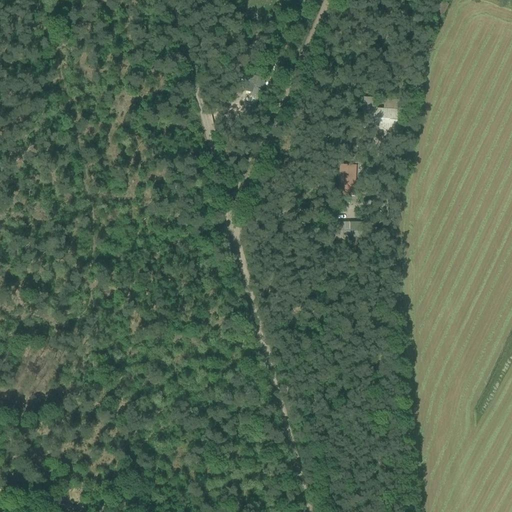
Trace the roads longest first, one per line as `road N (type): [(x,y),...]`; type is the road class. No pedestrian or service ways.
road 1 (track): [(327,0),(233,220),(309,511)]
road 2 (track): [(0,339),(89,316),(86,269),(233,220)]
road 3 (track): [(32,0),(88,223),(86,269)]
road 4 (track): [(171,0),(233,220)]
